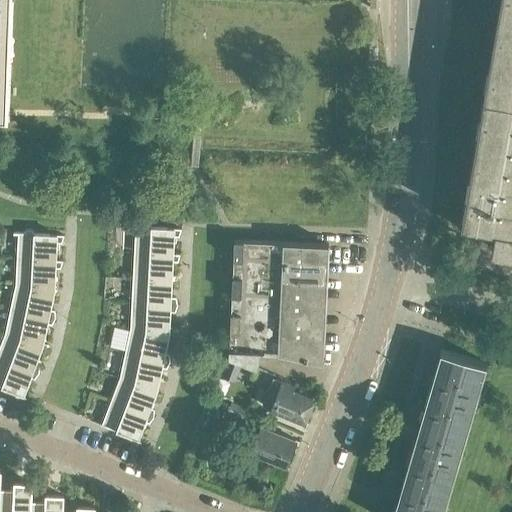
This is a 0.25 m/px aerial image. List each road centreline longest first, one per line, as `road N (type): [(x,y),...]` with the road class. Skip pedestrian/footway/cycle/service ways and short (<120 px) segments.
road 1 (unclassified): [(387,278),(407,167),(409,0)]
road 2 (unclassified): [(300,511),(387,278)]
road 3 (residential): [(213,511),(0,430)]
road 4 (residential): [(511,314),(387,278)]
